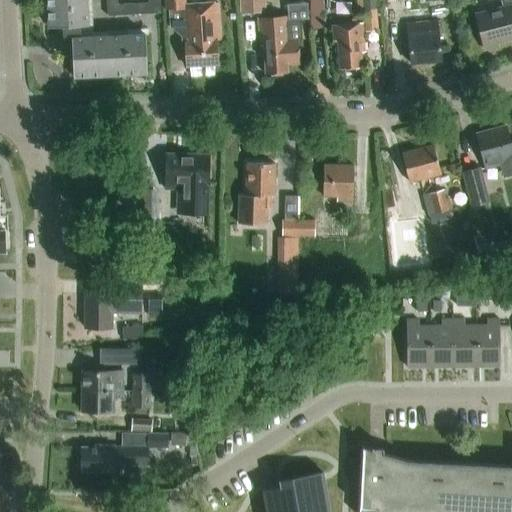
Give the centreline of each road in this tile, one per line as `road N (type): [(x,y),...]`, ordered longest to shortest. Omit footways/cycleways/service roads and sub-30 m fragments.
road 1 (residential): [(16,115),(385,115),(511,82)]
road 2 (residential): [(33,511),(46,264),(41,173),(16,115)]
road 3 (residential): [(160,511),(353,396),(511,396)]
